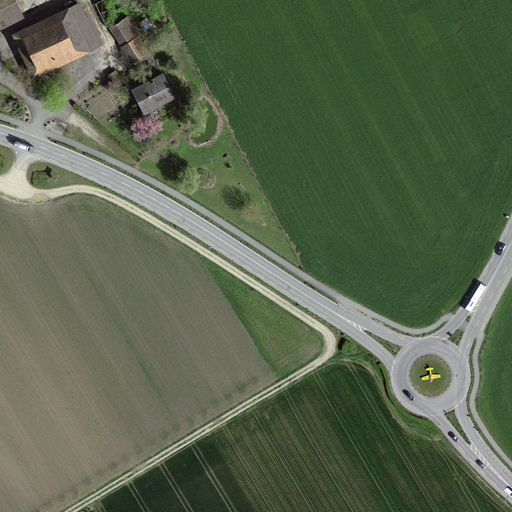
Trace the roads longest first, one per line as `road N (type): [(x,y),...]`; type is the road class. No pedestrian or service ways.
road 1 (track): [(68,511),(323,358),(327,337),(212,257),(101,194),(76,188),(25,195),(0,185)]
road 2 (primary): [(406,358),(138,190),(0,132)]
road 3 (primary): [(448,352),(511,242)]
